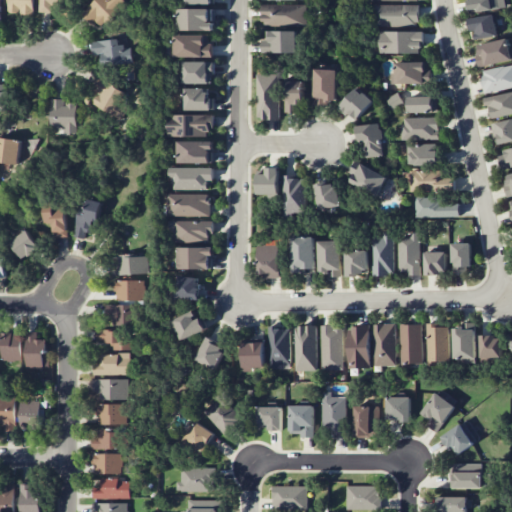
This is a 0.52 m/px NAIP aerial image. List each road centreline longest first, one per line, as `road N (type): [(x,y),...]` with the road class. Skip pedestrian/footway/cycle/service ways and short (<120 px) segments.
road 1 (residential): [(238,0),(238,304),(504,296),(442,0)]
road 2 (residential): [(408,511),(407,461),(249,460)]
road 3 (residential): [(54,310),(67,328),(69,511)]
